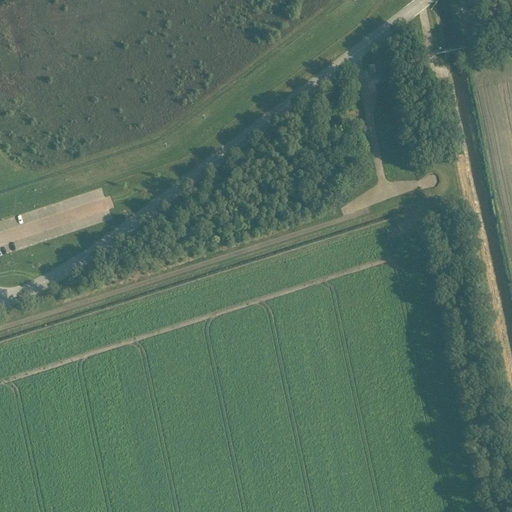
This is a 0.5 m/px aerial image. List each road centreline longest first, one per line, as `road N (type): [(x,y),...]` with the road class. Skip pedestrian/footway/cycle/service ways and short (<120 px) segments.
road 1 (unclassified): [(425,0),(72,266),(0,305)]
road 2 (track): [(511,404),(469,207)]
